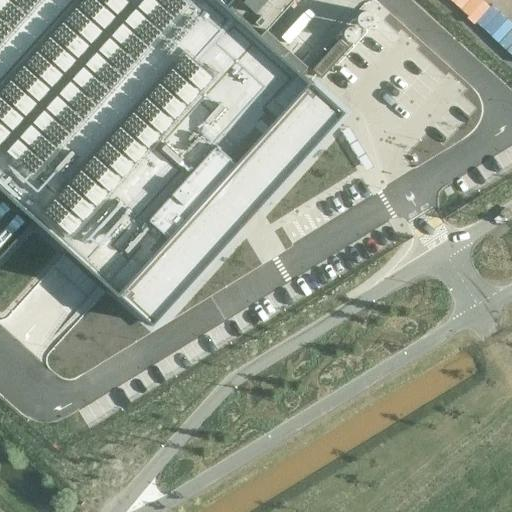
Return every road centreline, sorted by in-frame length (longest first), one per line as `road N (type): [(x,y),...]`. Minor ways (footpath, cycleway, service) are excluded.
road 1 (unclassified): [(443,251),(239,376),(148,474),(124,511)]
road 2 (unclassified): [(147,511),(480,311)]
